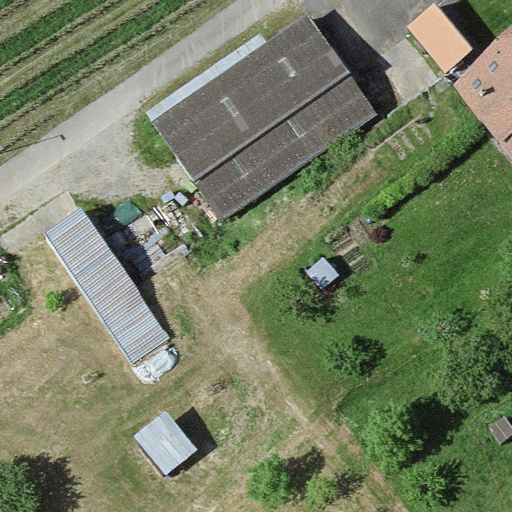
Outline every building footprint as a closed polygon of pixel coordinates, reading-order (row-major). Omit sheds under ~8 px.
[(511,0),(441,0),(409,26),(444,73),(452,83),(511,35),(511,0)] [(308,23),(158,125),(225,222),(374,121),(343,75),(308,23)] [(409,26),(343,75),(374,121),(444,73),(409,26)] [(511,64),(463,102),(511,164),(511,64)] [(82,215),(46,239),(133,366),(169,342),(82,215)] [(324,260),(308,274),(322,291),(338,278),(324,260)] [(166,420),(137,444),(165,477),(193,454),(166,420)] [(511,432),(504,422),(491,432),(501,445),(511,436),(511,432)]
